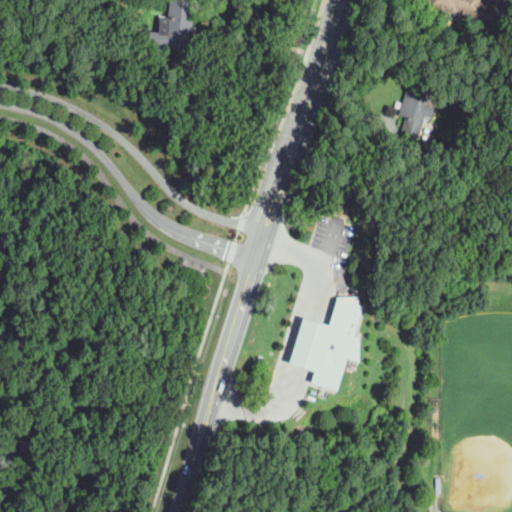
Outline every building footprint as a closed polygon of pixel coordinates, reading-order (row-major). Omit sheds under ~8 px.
[(191,51),(190,51),(147,47),(149,31),(158,32),(160,18),(167,19),(169,0),(198,0),(197,14),(193,13),(191,35),(193,35),(191,51)] [(492,23),(462,18),(463,10),(459,10),(459,14),(449,12),(448,19),(433,17),(435,10),(427,8),(428,0),(481,0),(481,1),(496,3),(492,23)] [(389,28),(377,24),(380,11),(393,15),(389,28)] [(480,46),(473,45),(474,34),(481,35),(480,46)] [(418,138),(400,133),(405,117),(398,115),(407,88),(412,90),(418,74),(437,80),(429,104),(435,106),(431,118),(425,116),(418,138)] [(307,319),(330,326),(338,298),(363,305),(355,334),(359,336),(360,361),(347,357),(338,388),(314,381),(318,368),(294,361),(307,319)] [(361,396),(348,393),(350,384),(363,387),(361,396)]
